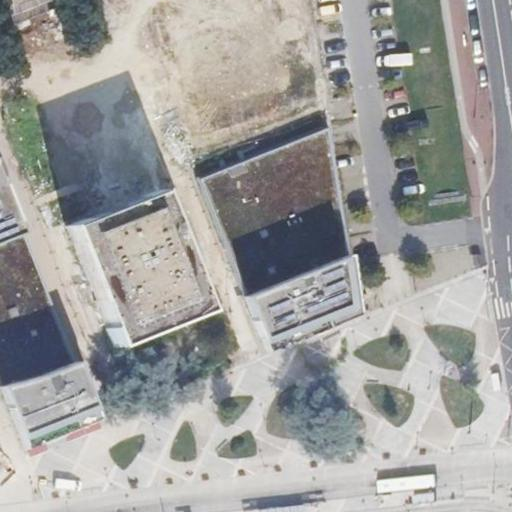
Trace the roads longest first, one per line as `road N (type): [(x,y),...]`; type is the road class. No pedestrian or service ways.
road 1 (unclassified): [(76,511),(511,459)]
road 2 (secondary): [(511,126),(493,0)]
